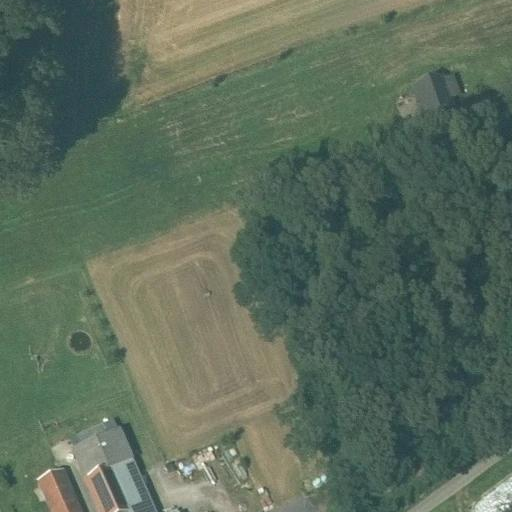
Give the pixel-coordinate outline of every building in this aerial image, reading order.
[(445,77),(409,92),(417,113),(422,123),(458,108),(445,77)] [(71,453),(84,484),(110,472),(133,463),(120,433),(71,453)] [(153,511),(133,463),(110,472),(127,511),(153,511)] [(84,484),(96,511),(127,511),(110,472),(84,484)] [(37,484),(49,511),(79,511),(63,473),(37,484)]
